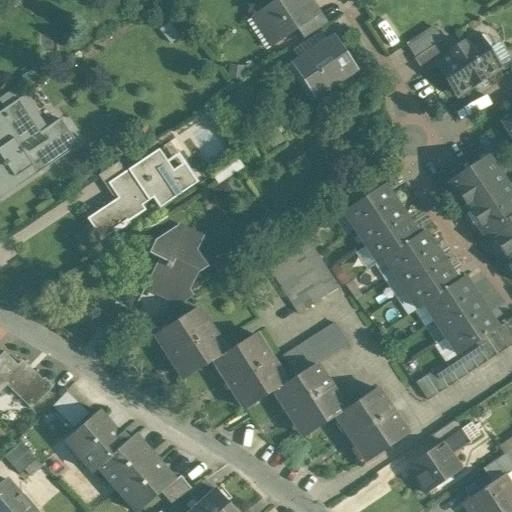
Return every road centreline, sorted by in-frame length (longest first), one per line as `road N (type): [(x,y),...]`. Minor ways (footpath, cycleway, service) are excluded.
road 1 (residential): [(0,316),(207,438),(311,511)]
road 2 (residential): [(511,86),(411,158)]
